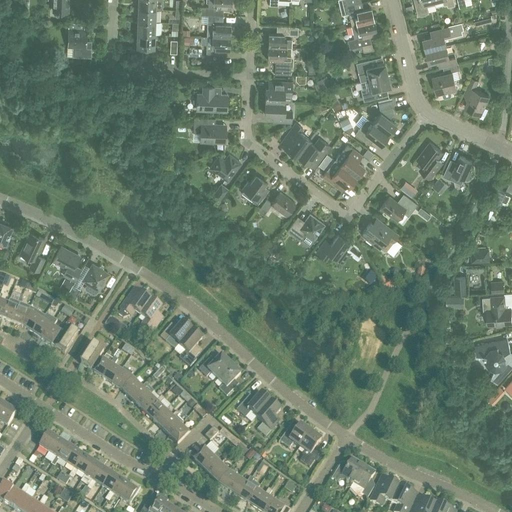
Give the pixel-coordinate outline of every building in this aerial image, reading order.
[(53,0),(53,10),(68,11),(68,0),(53,0)] [(137,0),(137,9),(156,9),(156,0),(137,0)] [(208,0),(208,7),(216,7),(216,8),(223,8),(231,8),(231,0),(208,0)] [(346,6),(344,0),(337,0),(341,15),(355,12),(356,16),(349,18),(351,27),(374,21),(371,7),(363,9),(362,2),(346,6)] [(416,0),(414,1),(417,14),(428,11),(426,3),(435,1),(434,0),(416,0)] [(207,15),(223,16),(223,8),(216,8),(216,7),(208,7),(200,6),(199,15),(207,15)] [(137,9),(137,21),(155,22),(156,9),(137,9)] [(207,15),(207,36),(230,37),(231,24),(223,24),(223,16),(207,15)] [(491,15),(474,19),(475,25),(493,21),(491,15)] [(137,21),(136,34),(155,35),(155,22),(137,21)] [(374,21),(351,27),(352,34),(360,32),(361,36),(347,40),(349,48),(362,46),(363,52),(373,49),(369,35),(377,33),(374,21)] [(68,28),(67,47),(73,47),(73,56),(91,57),(92,41),(86,40),(87,29),(84,29),(84,23),(68,22),(68,28)] [(423,39),(426,51),(446,46),(444,39),(463,34),(462,30),(464,30),(462,22),(461,22),(456,23),(430,30),(432,37),(423,39)] [(269,33),(268,47),(291,48),(292,40),(284,39),(284,35),(298,35),(298,27),(277,26),(276,33),(269,33)] [(155,35),(136,34),(136,47),(154,48),(155,35)] [(177,53),(177,35),(169,35),(169,40),(170,40),(170,53),(177,53)] [(207,36),(202,36),(202,44),(214,44),(214,49),(206,49),(205,63),(221,64),(221,50),(229,50),(230,37),(207,36)] [(446,46),(426,51),(429,62),(438,60),(439,67),(443,67),(459,63),(456,55),(455,55),(454,51),(448,53),(446,46)] [(291,48),(268,47),(267,60),(275,60),(275,74),(290,75),(291,60),(283,60),(283,56),(291,56),(291,48)] [(356,63),(359,74),(361,82),(387,75),(384,63),(377,65),(375,58),(356,63)] [(439,72),(440,75),(432,77),(436,93),(441,92),(442,97),(444,98),(449,97),(451,95),(449,90),(456,88),(452,72),(460,70),(459,63),(443,67),(444,71),(439,72)] [(296,75),(296,80),(300,84),(306,83),(306,75),(296,75)] [(387,75),(361,82),(362,88),(361,89),(364,100),(377,97),(376,90),(390,87),(387,75)] [(330,86),(325,77),(317,81),(322,90),(330,86)] [(463,93),(467,101),(465,107),(480,114),(488,95),(475,89),(479,80),(471,77),(463,93)] [(271,88),(265,88),(265,101),(285,102),(291,102),(292,82),(271,81),(271,88)] [(226,111),(227,94),(211,94),(211,86),(203,86),(202,93),(197,93),(197,97),(196,107),(207,108),(207,110),(226,111)] [(372,122),(388,134),(396,124),(389,119),(394,113),(392,107),(394,106),(392,99),(378,103),(380,113),(380,112),(372,122)] [(337,100),(330,103),(334,111),(341,108),(337,100)] [(285,102),(265,101),(264,114),(272,114),(272,122),(292,123),(292,110),(284,109),(285,102)] [(193,132),(200,132),(200,141),(225,142),(226,124),(215,124),(215,118),(194,117),(193,132)] [(353,126),(348,118),(340,122),(344,130),(350,134),(353,129),(351,127),(353,126)] [(367,118),(362,125),(354,134),(369,145),(373,140),(380,145),(388,134),(372,122),(367,118)] [(286,149),(297,157),(310,139),(300,132),(303,128),(295,122),(279,144),(286,149)] [(310,139),(297,157),(298,156),(314,168),(330,146),(319,138),(314,144),(309,141),(310,139)] [(417,159),(423,163),(418,169),(431,179),(444,162),(437,157),(442,151),(430,142),(417,159)] [(341,164),(340,164),(356,176),(364,166),(358,161),(363,155),(353,147),(352,148),(347,144),(335,159),(341,164)] [(227,180),(240,163),(229,154),(224,160),(218,156),(210,167),(227,180)] [(443,176),(454,180),(462,184),(464,178),(468,179),(471,172),(467,170),(472,160),(460,155),(457,162),(450,159),(443,176)] [(340,164),(333,174),(327,169),(322,176),(342,192),(347,185),(348,187),(356,176),(340,164)] [(242,188),(245,190),(242,193),(257,204),(265,192),(261,189),(266,182),(256,174),(250,182),(247,180),(242,188)] [(433,186),(442,194),(449,185),(439,178),(433,186)] [(229,189),(221,183),(211,196),(219,202),(229,189)] [(407,192),(417,196),(419,190),(410,186),(407,192)] [(506,194),(497,191),(491,210),(501,203),(502,202),(506,203),(509,196),(506,194)] [(264,214),(271,205),(285,215),(295,203),(280,192),(272,202),(267,198),(258,210),(264,214)] [(396,202),(388,196),(380,207),(396,220),(402,212),(408,216),(417,204),(403,193),(396,202)] [(220,213),(227,211),(224,203),(218,205),(220,213)] [(422,215),(425,211),(420,207),(417,212),(422,215)] [(309,214),(304,221),(297,216),(286,231),(300,241),(306,234),(313,239),(324,225),(309,214)] [(376,217),(371,223),(370,222),(361,234),(368,240),(366,242),(370,245),(372,243),(379,248),(380,247),(384,251),(386,251),(399,234),(376,217)] [(0,242),(5,245),(13,226),(10,225),(11,224),(0,219),(0,242)] [(20,253),(32,259),(29,267),(39,272),(45,258),(37,254),(45,239),(36,235),(35,235),(29,233),(20,253)] [(326,260),(330,255),(337,260),(349,243),(338,235),(331,243),(325,239),(315,252),(326,260)] [(276,253),(278,249),(280,248),(275,244),(274,246),(271,249),(276,253)] [(53,260),(67,267),(63,275),(71,279),(65,289),(69,292),(72,285),(75,282),(82,269),(74,265),(79,256),(60,246),(53,260)] [(471,249),(472,262),(490,262),(489,248),(471,249)] [(82,280),(99,290),(109,274),(102,270),(103,269),(99,267),(98,267),(92,264),(82,280)] [(485,270),(475,270),(475,284),(485,284),(485,270)] [(368,271),(362,279),(371,286),(378,277),(368,271)] [(467,276),(454,277),(455,294),(468,293),(467,276)] [(383,284),(384,287),(386,290),(391,287),(397,284),(394,279),(389,282),(389,281),(383,284)] [(491,281),(492,292),(504,292),(504,280),(491,281)] [(31,293),(33,287),(28,284),(25,291),(31,293)] [(80,290),(73,285),(68,294),(75,298),(80,290)] [(120,310),(121,310),(117,315),(123,319),(129,317),(131,317),(134,312),(140,316),(151,301),(140,293),(133,303),(127,299),(120,310)] [(497,324),(511,323),(511,308),(505,308),(504,295),(491,296),(491,297),(482,297),(483,310),(487,310),(488,325),(490,324),(490,326),(497,326),(497,324)] [(464,296),(446,297),(446,307),(464,307),(464,296)] [(54,301),(47,297),(44,302),(52,306),(54,301)] [(2,320),(12,324),(20,304),(10,300),(8,305),(2,320)] [(151,301),(140,316),(145,320),(141,325),(152,333),(160,322),(154,318),(161,308),(151,301)] [(28,321),(24,329),(33,335),(42,322),(41,321),(45,316),(34,310),(36,304),(33,303),(31,308),(30,308),(24,319),(28,321)] [(23,328),(24,329),(28,321),(24,319),(30,308),(20,304),(12,324),(23,328)] [(71,310),(64,306),(62,311),(68,315),(71,316),(74,312),(71,310)] [(76,321),(70,318),(67,323),(73,326),(76,321)] [(112,318),(107,325),(114,330),(119,323),(112,318)] [(33,335),(42,341),(51,327),(49,326),(42,322),(33,335)] [(169,345),(173,341),(179,346),(178,347),(179,347),(192,331),(182,323),(176,329),(171,325),(160,338),(169,345)] [(462,323),(457,327),(461,333),(466,329),(462,323)] [(53,329),(51,327),(42,341),(51,346),(60,333),(53,329)] [(60,333),(51,346),(64,355),(77,335),(67,329),(63,335),(60,333)] [(192,331),(179,347),(185,352),(179,359),(190,368),(197,361),(195,359),(201,351),(196,346),(202,339),(192,331)] [(469,340),(451,345),(453,352),(471,347),(469,340)] [(497,383),(511,365),(511,351),(510,350),(509,344),(499,347),(499,344),(495,341),(475,346),(477,356),(486,356),(486,361),(489,367),(495,369),(491,378),(497,383)] [(94,374),(102,360),(99,358),(103,352),(94,345),(81,365),(94,374)] [(206,378),(210,374),(217,380),(231,365),(221,356),(215,362),(210,358),(198,370),(206,378)] [(111,366),(110,365),(102,360),(94,374),(103,380),(111,366)] [(231,365),(217,380),(223,386),(218,390),(226,398),(238,385),(234,381),(240,375),(231,365)] [(112,385),(120,372),(113,368),(111,366),(103,380),(112,385)] [(120,372),(112,385),(121,391),(126,384),(129,387),(134,382),(132,379),(130,378),(133,374),(123,368),(121,372),(120,372)] [(122,392),(130,400),(142,389),(140,388),(134,382),(129,387),(126,384),(121,391),(122,392)] [(183,393),(177,387),(173,392),(178,397),(183,393)] [(130,400),(138,408),(149,397),(143,391),(142,389),(130,400)] [(158,400),(159,399),(154,393),(150,397),(149,397),(138,408),(146,415),(157,404),(155,403),(158,400)] [(245,419),(250,412),(256,418),(256,419),(271,402),(261,394),(255,400),(250,396),(236,411),(245,419)] [(196,405),(191,400),(186,405),(191,410),(196,405)] [(271,402),(256,419),(262,424),(257,430),(265,438),(277,425),(272,420),(280,411),(271,402)] [(159,405),(157,404),(146,415),(154,423),(165,412),(159,405)] [(8,406),(0,418),(0,422),(7,427),(16,413),(12,411),(13,410),(8,406)] [(193,410),(203,420),(207,415),(197,406),(193,410)] [(154,423),(161,430),(173,419),(171,418),(165,412),(154,423)] [(183,424),(183,423),(177,418),(174,415),(171,418),(173,419),(161,430),(169,438),(182,425),(183,424)] [(233,421),(226,415),(222,420),(229,427),(233,421)] [(182,425),(169,438),(177,446),(190,433),(182,425)] [(289,450),(293,444),(299,449),(310,433),(300,425),(296,431),(290,427),(279,442),(289,450)] [(213,428),(204,437),(209,442),(218,433),(213,428)] [(219,434),(228,442),(232,437),(223,430),(219,434)] [(10,447),(16,440),(9,433),(2,441),(10,447)] [(310,433),(299,449),(304,452),(301,456),(303,457),(300,462),(309,469),(318,457),(312,453),(321,440),(310,433)] [(39,447),(48,453),(57,438),(52,435),(51,436),(47,434),(39,447)] [(232,437),(228,442),(236,449),(240,444),(232,437)] [(57,438),(48,453),(55,458),(57,459),(66,445),(62,443),(63,442),(57,438)] [(25,456),(33,450),(28,443),(20,448),(25,456)] [(236,449),(243,456),(248,451),(240,444),(236,449)] [(55,458),(53,462),(57,464),(59,461),(66,465),(75,450),(70,447),(69,448),(66,445),(57,459),(55,458)] [(193,461),(201,469),(214,456),(205,448),(193,461)] [(66,465),(73,470),(75,471),(84,457),(80,455),(81,454),(75,450),(66,465)] [(251,451),(245,458),(250,462),(256,454),(251,451)] [(214,456),(201,469),(209,476),(220,465),(212,458),(214,456)] [(73,470),(71,473),(75,476),(77,472),(84,477),(94,462),(88,458),(88,459),(84,457),(75,471),(73,470)] [(340,465),(331,480),(338,484),(339,481),(345,481),(345,489),(349,489),(349,490),(363,467),(359,465),(360,463),(352,459),(346,469),(340,465)] [(94,462),(84,477),(91,481),(93,483),(102,469),(99,466),(99,465),(94,462)] [(220,465),(209,476),(218,486),(221,487),(224,482),(221,479),(228,473),(220,465)] [(15,466),(11,471),(16,474),(20,469),(15,466)] [(363,467),(349,490),(350,490),(360,500),(364,497),(367,499),(375,487),(371,480),(375,473),(368,468),(367,470),(363,467)] [(91,481),(89,485),(93,487),(92,489),(99,493),(102,489),(112,473),(106,470),(106,471),(102,469),(93,483),(91,481)] [(102,489),(109,493),(111,494),(120,480),(117,478),(118,476),(112,473),(102,489)] [(224,482),(221,487),(230,493),(238,480),(228,473),(221,479),(224,482)] [(59,475),(56,480),(66,486),(70,479),(67,478),(68,477),(66,476),(62,477),(60,475),(60,476),(59,475)] [(381,508),(385,500),(391,503),(399,486),(381,478),(369,502),(381,508)] [(109,493),(107,497),(111,499),(113,496),(121,500),(131,485),(125,481),(124,483),(120,480),(111,494),(109,493)] [(247,486),(246,485),(238,480),(230,493),(239,499),(247,486)] [(0,488),(0,501),(3,504),(13,488),(4,482),(0,488)] [(55,485),(52,490),(57,493),(60,488),(55,485)] [(131,485),(121,500),(130,506),(140,490),(131,485)] [(257,492),(249,487),(247,486),(239,499),(248,505),(257,492)] [(399,486),(391,503),(397,506),(393,511),(409,511),(417,495),(399,486)] [(23,494),(21,493),(13,488),(3,504),(12,510),(23,494)] [(266,497),(264,496),(257,492),(248,505),(257,511),(266,497)] [(72,496),(68,493),(63,502),(67,504),(72,496)] [(12,510),(16,511),(23,511),(31,499),(25,495),(23,494),(12,510)] [(417,495),(409,511),(432,511),(436,503),(435,505),(423,500),(418,511),(411,508),(417,495)] [(161,511),(167,503),(158,497),(153,505),(148,511),(161,511)] [(268,511),(275,503),(267,499),(266,497),(257,511),(258,511),(268,511)] [(31,499),(23,511),(36,511),(41,506),(39,504),(31,499)] [(289,511),(290,511),(276,501),(275,503),(268,511),(289,511)] [(161,511),(174,511),(175,511),(166,505),(167,503),(161,511)] [(436,503),(432,511),(448,511),(447,511),(448,509),(436,503)]
